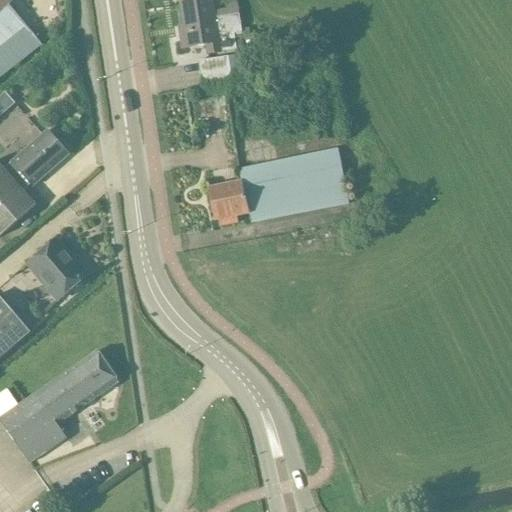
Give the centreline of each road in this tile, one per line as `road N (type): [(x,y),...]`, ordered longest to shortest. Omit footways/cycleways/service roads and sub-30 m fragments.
road 1 (tertiary): [(310,511),(267,391),(186,315),(141,239)]
road 2 (tertiary): [(141,239),(135,256),(153,312),(227,376),(252,411),(276,511)]
road 3 (tertiary): [(141,239),(104,0)]
